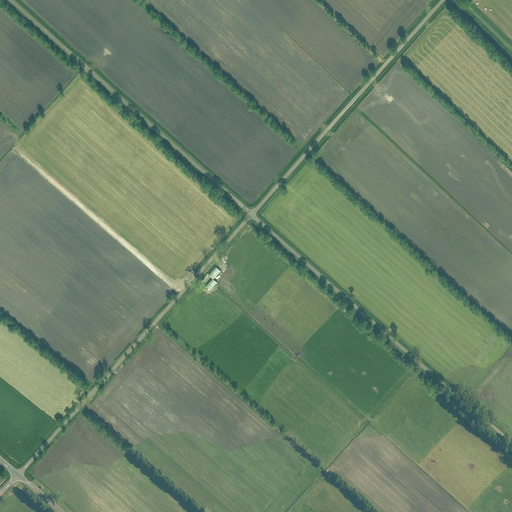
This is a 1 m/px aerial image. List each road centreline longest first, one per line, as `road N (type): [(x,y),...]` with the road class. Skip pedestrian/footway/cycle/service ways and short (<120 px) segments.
road 1 (unclassified): [(19,475),(251,214)]
road 2 (unclassified): [(511,443),(251,214)]
road 3 (unclassified): [(251,214),(12,0)]
road 4 (unclassified): [(251,214),(443,0)]
